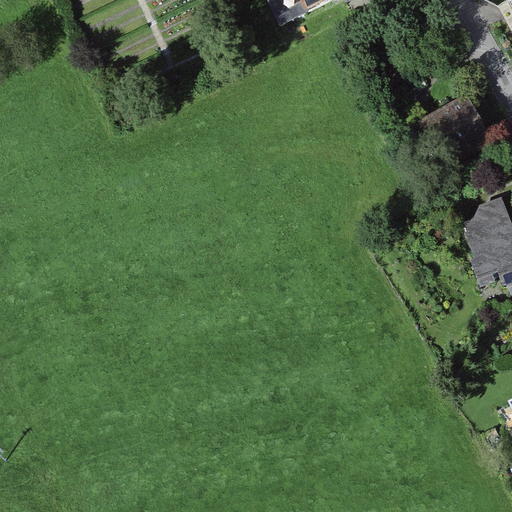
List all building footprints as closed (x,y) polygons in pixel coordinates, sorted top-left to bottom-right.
[(292,0),(304,23),(350,0),(292,0)] [(511,0),(498,0),(503,9),(511,4),(511,0)] [(399,41),(369,56),(387,94),(418,79),(399,41)] [(467,104),(418,127),(442,178),(491,155),(467,104)] [(511,231),(502,203),(455,219),(478,285),(511,273),(511,231)]
